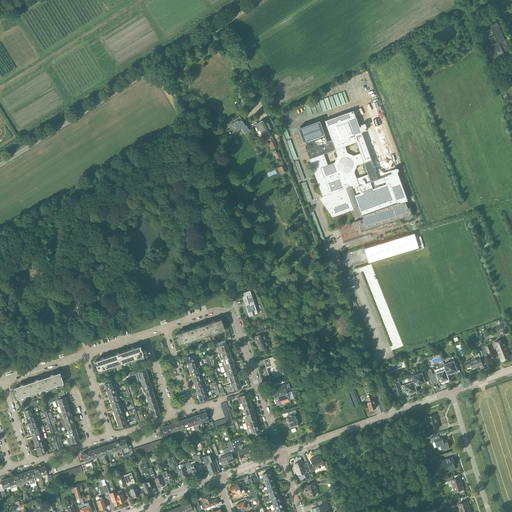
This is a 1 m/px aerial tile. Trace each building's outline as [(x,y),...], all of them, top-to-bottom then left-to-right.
[(492,44),(492,45),(489,46),(494,58),(509,51),(508,48),(507,48),(506,46),(508,45),(506,39),(504,40),(497,23),(490,25),(498,43),(492,45),(492,44)] [(413,215),(414,215),(414,213),(414,212),(413,212),(413,211),(413,210),(413,209),(412,208),(412,207),(411,206),(410,205),(409,204),(408,204),(408,203),(407,203),(406,204),(405,202),(407,201),(397,172),(398,172),(398,171),(398,170),(398,169),(397,169),(397,168),(396,168),(396,169),(393,169),(393,168),(394,167),(394,166),(391,158),(388,159),(380,162),(380,160),(379,158),(393,153),(382,124),(380,117),(380,116),(375,103),(368,106),(373,119),(375,127),(366,130),(365,128),(367,128),(365,124),(361,125),(361,126),(360,127),(356,118),(354,111),(325,121),(328,128),(328,129),(330,135),(332,140),(327,141),(324,132),(320,121),(298,128),(301,138),(302,138),(303,142),(305,142),(306,145),(305,146),(305,147),(305,148),(306,148),(306,149),(307,149),(308,149),(309,151),(307,152),(323,197),(326,204),(327,205),(328,205),(332,217),(350,211),(352,210),(356,221),(355,222),(354,222),(354,223),(354,224),(354,225),(355,225),(356,225),(359,224),(362,231),(399,219),(399,218),(401,218),(402,219),(403,219),(404,219),(405,220),(406,220),(407,220),(408,220),(409,220),(410,220),(411,219),(412,219),(412,218),(413,218),(413,217),(413,216),(413,215)] [(231,119),(226,123),(228,126),(230,129),(229,129),(228,130),(231,136),(239,131),(238,130),(241,129),(242,128),(243,130),(242,131),(244,134),(246,132),(249,130),(248,128),(246,126),(246,125),(245,125),(244,124),(245,123),(247,122),(245,118),(244,118),(242,119),(241,120),(241,119),(239,117),(239,116),(232,121),(231,119)] [(259,123),(248,128),(249,130),(255,127),(257,131),(258,131),(259,130),(259,131),(262,137),(263,136),(265,135),(272,132),(266,120),(266,119),(259,122),(259,123)] [(271,150),(277,147),(272,137),(266,139),(268,144),(271,150)] [(284,165),(277,168),(280,174),(287,171),(284,165)] [(426,245),(422,231),(372,247),(376,261),(426,245)] [(250,290),(241,293),(246,308),(248,316),(257,313),(250,290)] [(181,332),(175,335),(178,345),(179,345),(224,330),(221,319),(214,322),(214,321),(211,321),(212,322),(199,327),(199,326),(196,326),(197,327),(184,332),(184,331),(181,331),(181,332)] [(254,327),(255,331),(256,335),(265,332),(263,327),(270,324),(269,321),(262,324),(254,327)] [(268,343),(266,343),(263,334),(255,337),(256,343),(257,342),(260,351),(270,348),(268,343)] [(510,358),(503,339),(494,343),(501,362),(510,358)] [(224,342),(220,343),(208,347),(209,350),(216,347),(218,354),(229,350),(227,344),(226,344),(225,341),(224,342)] [(466,345),(468,352),(475,350),(473,342),(466,345)] [(485,346),(483,347),(486,353),(487,352),(488,354),(493,352),(489,344),(485,346)] [(101,359),(94,361),(98,372),(98,371),(143,357),(144,356),(140,346),(134,348),(133,347),(131,348),(131,349),(119,353),(118,352),(116,353),(116,354),(103,358),(103,357),(100,358),(101,359)] [(231,357),(229,350),(218,354),(221,360),(231,357)] [(188,364),(195,362),(194,358),(195,358),(194,355),(185,358),(188,364)] [(277,355),(263,360),(266,368),(272,366),(275,377),(284,374),(277,355)] [(231,357),(221,360),(222,363),(223,366),(233,363),(231,357)] [(479,358),(470,361),(469,360),(464,362),(466,369),(471,367),(471,369),(478,367),(478,368),(482,366),(479,358)] [(457,363),(455,364),(454,361),(444,365),(446,370),(448,375),(458,371),(457,368),(458,368),(457,363)] [(197,368),(195,362),(188,364),(190,371),(197,368)] [(223,366),(223,367),(225,373),(228,372),(235,369),(233,363),(223,366)] [(199,374),(197,368),(190,371),(192,377),(199,374)] [(235,369),(228,372),(230,378),(237,375),(235,369)] [(138,370),(125,374),(126,377),(135,374),(137,381),(141,379),(141,380),(148,377),(146,371),(138,373),(138,370)] [(418,374),(412,377),(416,387),(426,383),(425,380),(428,379),(427,376),(424,377),(421,370),(417,371),(418,374)] [(448,375),(446,370),(432,375),(431,370),(427,371),(432,384),(438,382),(439,384),(450,380),(448,375)] [(20,386),(14,388),(17,398),(42,390),(63,383),(60,373),(53,375),(53,374),(50,375),(50,376),(38,380),(38,379),(35,380),(35,381),(23,385),(22,384),(20,385),(20,386)] [(200,377),(199,374),(192,377),(194,383),(204,380),(203,377),(200,377)] [(239,382),(237,375),(230,378),(232,383),(231,384),(239,382)] [(148,377),(141,380),(143,386),(150,384),(148,377)] [(416,387),(412,377),(414,382),(401,386),(399,381),(395,383),(400,396),(407,393),(407,396),(418,392),(416,387)] [(204,380),(194,383),(196,389),(204,387),(206,386),(206,385),(204,380)] [(114,385),(113,381),(104,384),(107,391),(114,389),(113,385),(114,385)] [(241,388),(239,382),(231,384),(232,387),(229,388),(230,391),(234,390),(235,391),(238,390),(238,389),(241,388)] [(292,388),(290,389),(288,383),(284,385),(278,387),(279,387),(272,390),(272,389),(271,390),(272,392),(274,397),(276,406),(281,404),(280,401),(288,398),(290,397),(290,399),(293,398),(291,392),(293,392),(292,388)] [(152,390),(150,384),(143,386),(145,392),(152,390)] [(206,393),(204,387),(196,389),(198,395),(206,393)] [(116,395),(114,389),(107,391),(109,397),(116,395)] [(152,390),(145,392),(147,398),(154,396),(152,390)] [(207,396),(206,393),(198,395),(200,401),(208,399),(207,396)] [(242,403),(242,404),(250,401),(247,394),(237,398),(239,404),(242,403)] [(116,395),(109,397),(111,403),(118,401),(116,395)] [(156,402),(154,396),(147,398),(149,405),(156,402)] [(65,397),(57,400),(56,397),(48,400),(49,403),(54,401),(56,408),(60,407),(67,404),(65,397)] [(368,403),(366,403),(369,411),(376,408),(373,401),(371,397),(366,399),(368,403)] [(118,401),(111,403),(113,410),(123,406),(122,404),(120,404),(118,401)] [(250,401),(242,404),(244,410),(252,407),(250,401)] [(158,408),(156,402),(149,405),(151,411),(158,408)] [(27,407),(28,410),(24,411),(26,418),(37,414),(36,414),(34,408),(39,406),(39,405),(38,403),(36,404),(33,405),(31,405),(27,407)] [(69,410),(67,404),(60,407),(62,413),(69,410)] [(123,406),(113,410),(115,416),(123,413),(121,409),(123,408),(123,406)] [(254,413),(252,407),(244,410),(246,416),(254,413)] [(158,408),(151,411),(152,414),(151,415),(152,418),(160,415),(158,408)] [(62,413),(64,419),(61,420),(71,416),(69,410),(62,413)] [(294,427),(299,425),(295,414),(296,414),(295,410),(287,413),(288,416),(286,417),(289,428),(290,428),(291,429),(295,428),(294,427)] [(125,412),(123,413),(115,416),(117,422),(125,419),(127,418),(125,412)] [(201,418),(202,422),(205,421),(206,422),(209,421),(208,420),(206,412),(200,414),(201,418)] [(246,416),(247,419),(244,420),(245,423),(248,422),(256,420),(254,413),(246,416)] [(39,420),(37,414),(26,418),(28,424),(31,423),(36,422),(36,421),(38,420),(39,420)] [(196,430),(198,429),(198,426),(199,426),(198,423),(202,422),(201,418),(200,414),(193,417),(195,420),(196,424),(196,427),(195,427),(196,430)] [(232,422),(233,422),(230,414),(224,416),(225,419),(227,424),(228,427),(233,426),(232,422)] [(436,414),(426,418),(430,429),(426,431),(426,430),(420,432),(422,438),(427,436),(434,434),(433,429),(439,427),(436,419),(437,419),(436,414)] [(71,416),(61,420),(63,426),(64,426),(74,423),(71,416)] [(195,427),(196,427),(196,424),(195,420),(193,417),(187,419),(190,426),(193,425),(194,427),(195,427)] [(126,423),(125,419),(117,422),(119,428),(128,425),(127,422),(126,423)] [(181,421),(183,428),(190,426),(187,419),(181,421)] [(248,422),(245,423),(247,429),(249,428),(250,428),(258,426),(256,420),(248,422)] [(184,431),(184,430),(183,428),(181,421),(175,423),(177,430),(181,429),(182,431),(183,431),(184,431)] [(37,424),(36,422),(31,423),(28,424),(30,430),(38,427),(37,424)] [(74,423),(64,426),(65,429),(68,429),(68,431),(75,429),(74,423)] [(171,432),(177,430),(175,423),(169,425),(170,429),(171,432)] [(170,429),(169,425),(162,427),(164,435),(164,434),(165,435),(168,434),(167,433),(171,432),(170,429)] [(247,429),(246,429),(248,435),(251,434),(251,435),(252,435),(260,432),(258,426),(250,428),(249,428),(247,429)] [(38,427),(30,430),(32,436),(43,433),(40,427),(38,427)] [(78,435),(75,429),(68,431),(71,437),(78,435)] [(43,433),(32,436),(35,442),(44,439),(45,439),(43,433)] [(78,435),(71,437),(72,440),(71,441),(72,444),(80,441),(78,435)] [(434,441),(437,448),(440,446),(442,450),(449,447),(447,440),(443,441),(442,437),(439,438),(438,435),(430,437),(432,442),(434,441)] [(44,439),(35,442),(37,448),(44,446),(47,445),(44,439)] [(119,442),(121,449),(124,448),(125,449),(128,448),(125,439),(119,442)] [(239,442),(238,439),(230,442),(233,449),(234,452),(238,451),(239,454),(238,454),(239,458),(251,454),(248,447),(242,449),(239,442)] [(121,449),(119,442),(112,444),(116,454),(117,453),(118,453),(117,450),(121,449)] [(233,449),(230,442),(227,443),(229,449),(228,449),(227,448),(226,449),(224,449),(224,450),(223,451),(223,453),(228,463),(233,461),(229,450),(233,449)] [(112,444),(106,446),(109,454),(112,453),(113,454),(114,454),(115,457),(118,456),(117,453),(116,454),(112,444)] [(44,446),(37,448),(39,455),(47,452),(46,449),(45,449),(44,446)] [(106,446),(100,448),(103,458),(105,457),(106,457),(106,455),(109,454),(106,446)] [(103,458),(100,448),(94,450),(96,457),(100,456),(101,458),(102,458),(103,458)] [(96,457),(94,450),(88,452),(90,459),(96,457)] [(90,459),(88,452),(81,454),(84,461),(81,462),(83,470),(85,470),(85,471),(87,471),(85,464),(91,462),(90,459)] [(228,463),(223,453),(220,454),(220,455),(218,456),(222,465),(228,463)] [(206,456),(213,473),(216,472),(215,467),(216,467),(211,454),(210,455),(206,456)] [(312,463),(309,465),(311,472),(315,471),(315,470),(321,468),(321,467),(325,466),(323,460),(322,460),(321,455),(311,459),(312,463)] [(178,466),(177,466),(174,456),(170,458),(172,463),(175,470),(178,469),(182,479),(188,477),(187,476),(190,475),(186,464),(183,465),(183,464),(181,465),(179,464),(178,466)] [(206,456),(202,458),(203,460),(203,461),(204,465),(206,464),(210,474),(213,473),(206,456)] [(439,469),(448,466),(449,471),(455,469),(454,465),(454,464),(455,463),(453,457),(441,461),(440,456),(434,459),(435,463),(437,462),(439,469)] [(189,462),(186,464),(190,475),(193,474),(193,475),(199,473),(196,463),(190,465),(189,462)] [(297,463),(293,465),(296,475),(298,474),(303,473),(304,475),(306,480),(310,478),(308,472),(310,471),(310,470),(309,467),(305,468),(303,464),(302,462),(297,463)] [(149,471),(146,464),(140,466),(142,473),(141,474),(143,478),(140,479),(143,487),(144,491),(145,493),(152,490),(148,480),(151,479),(148,471),(149,471)] [(44,466),(38,468),(40,476),(44,475),(44,476),(47,475),(44,466)] [(38,468),(32,470),(34,478),(40,476),(38,468)] [(34,478),(32,470),(26,472),(30,485),(36,483),(34,478)] [(166,471),(162,473),(166,484),(170,483),(170,484),(176,481),(173,472),(167,474),(166,471)] [(26,472),(20,474),(23,485),(29,483),(30,485),(26,472)] [(131,472),(123,475),(127,486),(129,485),(135,483),(131,472)] [(265,480),(271,478),(270,475),(271,475),(270,472),(269,472),(262,474),(264,477),(258,479),(257,477),(253,478),(255,484),(265,480)] [(166,484),(162,473),(159,474),(160,477),(155,479),(158,488),(164,486),(164,485),(166,484)] [(20,474),(13,476),(17,487),(23,485),(20,474)] [(13,476),(7,478),(10,486),(11,489),(17,487),(13,476)] [(447,482),(451,480),(455,492),(463,489),(459,478),(453,480),(452,476),(446,478),(447,482)] [(10,486),(7,478),(1,480),(4,489),(7,488),(7,487),(10,486)] [(271,478),(265,480),(267,486),(273,484),(272,481),(273,481),(272,478),(271,478)] [(100,480),(99,479),(97,480),(100,488),(99,488),(102,496),(105,495),(102,487),(103,487),(100,480)] [(239,489),(243,488),(240,481),(233,484),(233,486),(230,487),(230,488),(230,489),(230,490),(231,491),(231,492),(239,489)] [(309,490),(306,491),(308,498),(316,495),(314,490),(317,489),(315,482),(307,485),(309,490)] [(78,486),(80,492),(89,489),(87,483),(78,485),(78,486)] [(267,486),(268,489),(265,490),(266,493),(269,492),(276,490),(274,487),(275,487),(274,484),(273,484),(267,486)] [(127,491),(130,490),(133,498),(139,495),(137,490),(138,490),(136,487),(131,489),(129,485),(127,486),(125,487),(127,491)] [(86,511),(84,504),(82,498),(80,492),(78,486),(73,488),(73,487),(70,488),(74,500),(77,499),(79,506),(80,511),(86,511)] [(106,486),(103,487),(102,487),(105,495),(106,498),(110,497),(111,502),(113,501),(114,505),(119,503),(114,491),(109,493),(106,486)] [(243,488),(239,489),(231,492),(232,493),(232,494),(232,495),(233,495),(233,496),(237,495),(237,496),(245,493),(243,488)] [(114,491),(119,503),(124,502),(122,498),(124,497),(122,493),(121,490),(115,492),(115,491),(114,491)] [(271,498),(278,495),(277,493),(276,490),(269,492),(271,498)] [(271,498),(268,499),(265,500),(266,502),(269,501),(272,500),(273,503),(272,504),(280,501),(280,500),(279,498),(278,495),(271,498)] [(97,501),(99,510),(106,508),(104,504),(105,503),(102,496),(99,497),(100,500),(97,501)] [(216,507),(215,504),(218,503),(216,499),(210,501),(208,496),(204,498),(201,499),(203,504),(201,505),(203,509),(206,508),(210,506),(210,507),(210,509),(216,507)] [(319,506),(312,509),(312,511),(330,511),(327,503),(329,502),(328,500),(326,501),(325,498),(318,501),(319,506)] [(449,502),(450,506),(451,508),(457,506),(455,500),(449,502)] [(183,505),(186,511),(189,511),(193,511),(197,511),(197,510),(196,510),(193,501),(183,505)] [(245,501),(236,504),(238,507),(237,508),(238,509),(238,510),(239,511),(240,511),(242,511),(246,510),(248,510),(249,509),(250,508),(250,507),(248,503),(246,504),(245,501)] [(281,504),(280,501),(272,504),(274,510),(274,511),(282,507),(283,506),(282,503),(281,504)] [(462,504),(458,505),(458,506),(460,511),(461,511),(469,511),(468,507),(469,506),(467,502),(462,504)]
